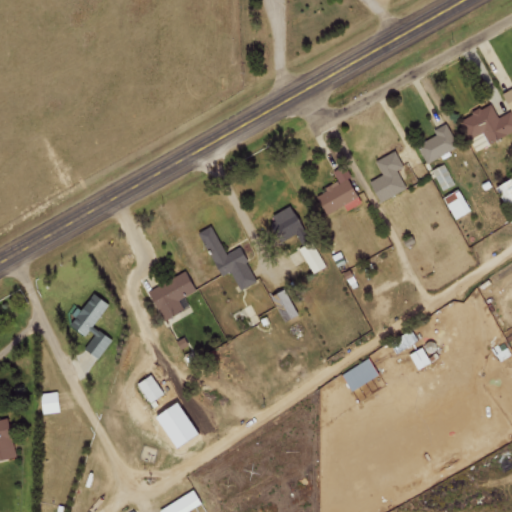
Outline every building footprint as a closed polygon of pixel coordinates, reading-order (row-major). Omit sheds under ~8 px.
[(511,132),(511,111),(499,117),(491,103),(459,121),(469,140),(485,132),(491,144),(511,132)] [(460,147),(448,123),(434,129),(437,135),(419,144),(427,162),(460,147)] [(384,174),(372,181),(383,201),(408,188),(398,170),(405,166),(396,150),(376,161),(384,174)] [(441,190),(454,185),(446,164),(433,169),(441,190)] [(348,209),(362,203),(351,177),(325,187),(327,192),(320,195),(327,213),(346,206),(348,209)] [(511,180),(500,187),(511,210),(511,180)] [(446,198),(458,219),(473,210),(461,189),(446,198)] [(273,216),(286,238),(305,227),(292,204),(273,216)] [(224,277),(232,272),(241,290),(258,281),(241,247),(227,254),(213,226),(200,232),(224,277)] [(312,274),(326,267),(313,242),(300,248),(312,274)] [(198,291),(188,271),(150,289),(165,321),(185,311),(180,299),(198,291)] [(300,315),(288,289),(274,296),(285,322),(300,315)] [(83,347),(100,358),(113,338),(95,326),(110,303),(93,291),(76,316),(77,317),(72,325),(90,337),(83,347)] [(343,374),(353,391),(380,375),(370,357),(343,374)] [(140,382),(151,402),(165,395),(154,374),(140,382)] [(0,460),(17,457),(9,418),(0,419),(0,460)] [(159,508),(161,511),(187,511),(203,505),(198,492),(159,508)]
